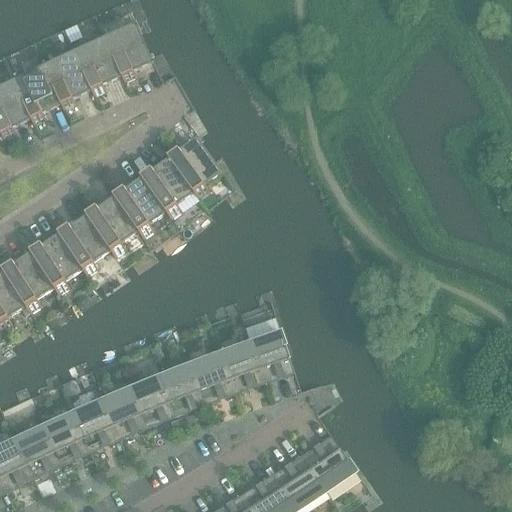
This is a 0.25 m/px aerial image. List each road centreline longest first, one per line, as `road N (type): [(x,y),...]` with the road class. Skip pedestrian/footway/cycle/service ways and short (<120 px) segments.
road 1 (residential): [(0,171),(142,103),(157,106),(154,122),(0,227)]
road 2 (residential): [(298,412),(138,511)]
